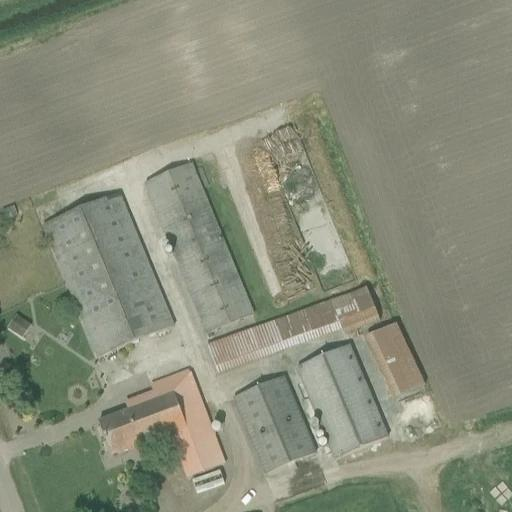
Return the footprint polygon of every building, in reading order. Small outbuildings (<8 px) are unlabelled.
[(192,168),(144,188),(206,338),(255,318),(203,191),(209,188),(201,168),(193,171),(192,168)] [(98,361),(174,329),(119,197),(43,228),(98,361)] [(207,342),(215,369),(381,318),(372,291),(207,342)] [(17,315),(8,328),(23,338),(32,325),(17,315)] [(403,325),(370,337),(393,402),(427,390),(403,325)] [(334,463),(388,440),(350,349),(296,372),(334,463)] [(111,458),(170,437),(187,482),(226,467),(190,372),(150,388),(153,396),(125,406),(128,414),(99,425),(111,458)] [(317,456),(285,379),(231,401),(264,479),(317,456)]
